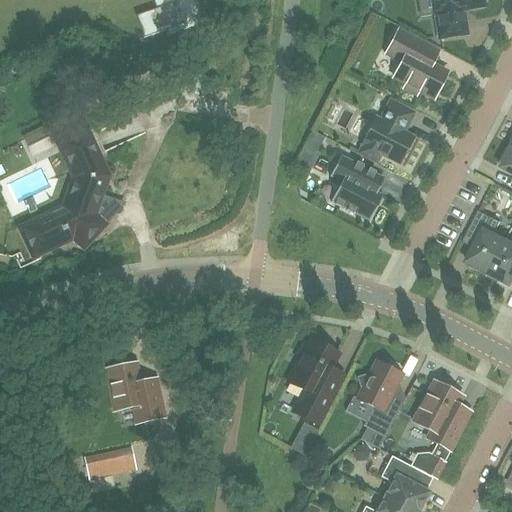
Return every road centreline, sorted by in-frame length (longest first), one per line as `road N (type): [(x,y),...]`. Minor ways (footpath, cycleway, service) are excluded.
road 1 (residential): [(254,280),(291,0)]
road 2 (residential): [(384,299),(511,66)]
road 3 (unclassified): [(0,325),(113,290),(254,280)]
road 4 (residential): [(511,360),(384,299)]
road 5 (residential): [(384,299),(254,280)]
